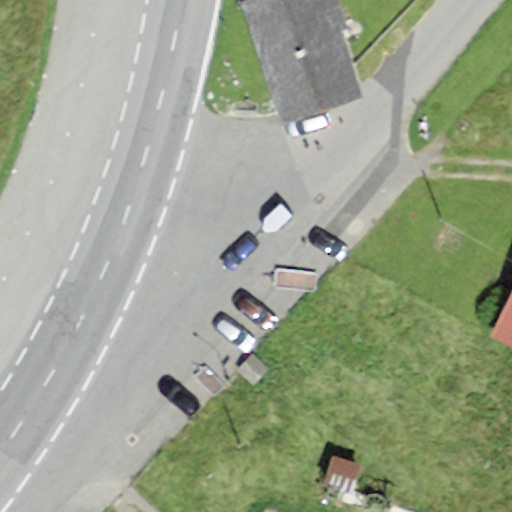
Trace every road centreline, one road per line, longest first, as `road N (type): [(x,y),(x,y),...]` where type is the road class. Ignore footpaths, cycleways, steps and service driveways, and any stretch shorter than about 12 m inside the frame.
road 1 (unclassified): [(135,191),(243,211),(370,136),(473,0)]
road 2 (unknown): [(51,499),(178,380),(255,292),(280,243),(282,188)]
road 3 (primary): [(0,451),(86,310),(135,191)]
road 4 (primary): [(135,191),(181,0)]
